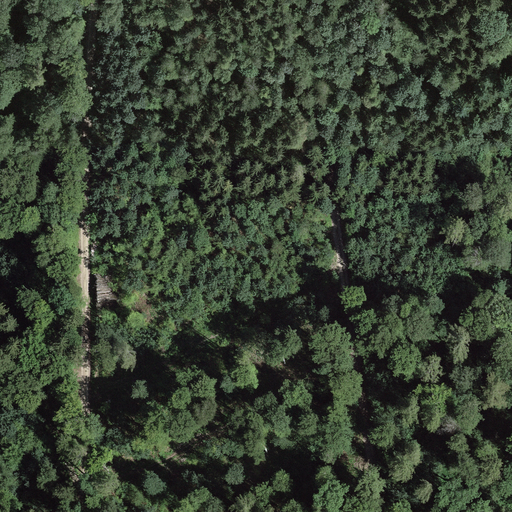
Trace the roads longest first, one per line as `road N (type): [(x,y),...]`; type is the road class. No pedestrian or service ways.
road 1 (track): [(301,0),(381,511)]
road 2 (track): [(95,0),(83,243),(94,511)]
road 3 (track): [(89,511),(0,279)]
